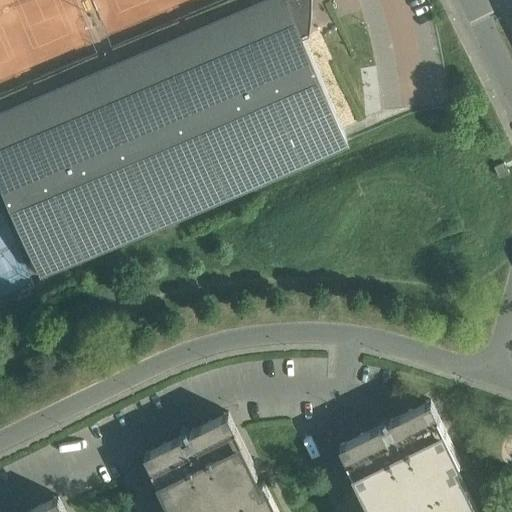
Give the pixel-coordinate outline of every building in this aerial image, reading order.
[(265,0),(0,113),(0,176),(40,271),(347,140),(303,35),(306,34),(309,34),(312,12),(311,0),(265,0)] [(504,162),(494,166),(499,176),(509,172),(504,162)] [(431,398),(390,419),(340,443),(360,485),(340,495),(347,511),(478,511),(459,472),(455,474),(450,463),(460,458),(431,398)] [(258,470),(258,469),(229,410),(144,452),(165,494),(144,504),(148,511),(278,511),(263,480),(257,484),(252,473),(258,470)] [(511,457),(511,438),(503,445),(511,457)] [(20,511),(67,511),(59,494),(20,511)]
